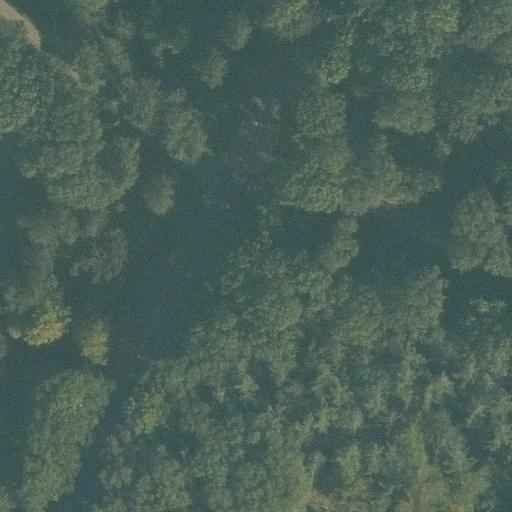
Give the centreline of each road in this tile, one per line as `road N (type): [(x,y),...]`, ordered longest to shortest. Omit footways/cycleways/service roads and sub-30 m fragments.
road 1 (secondary): [(82,511),(235,168)]
road 2 (unclassified): [(511,273),(289,171),(235,168)]
road 3 (residential): [(181,163),(0,6)]
road 4 (secondary): [(235,168),(311,0)]
